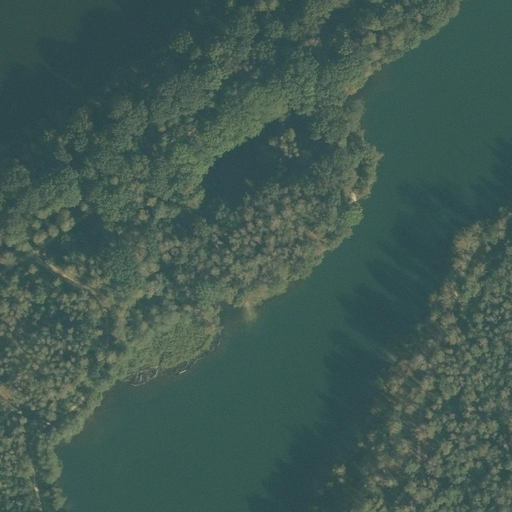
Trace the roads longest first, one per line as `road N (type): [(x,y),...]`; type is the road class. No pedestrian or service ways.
road 1 (track): [(0,279),(389,0)]
road 2 (track): [(511,214),(473,248),(444,325),(412,487),(395,511)]
road 3 (track): [(39,511),(30,444),(79,403),(102,366),(107,327),(98,294)]
